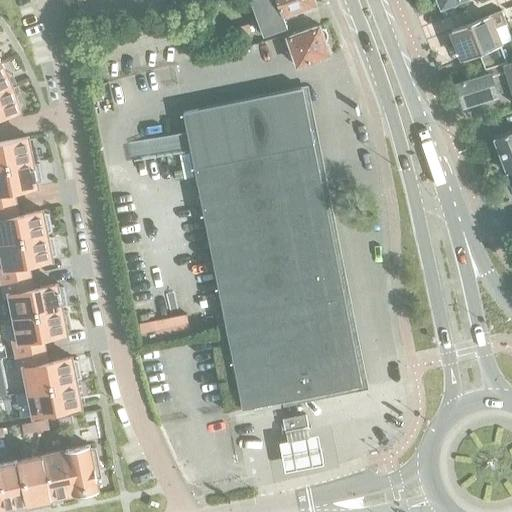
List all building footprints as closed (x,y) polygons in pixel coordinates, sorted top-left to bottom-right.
[(250,0),(264,35),(286,27),(282,16),(315,5),(312,0),(250,0)] [(478,53),(484,69),(506,62),(488,15),(451,29),(462,59),(478,53)] [(296,69),(332,57),(321,24),(284,37),(296,69)] [(511,60),(506,62),(484,69),(475,71),(477,77),(457,83),(460,93),(458,93),(462,106),(497,95),(496,93),(510,89),(511,96),(511,60)] [(0,90),(12,86),(2,63),(0,63),(0,90)] [(0,117),(21,111),(12,86),(0,90),(0,117)] [(360,385),(312,144),(302,90),(184,114),(187,131),(129,143),(132,161),(191,150),(242,408),(360,385)] [(511,129),(493,137),(506,173),(511,170),(511,129)] [(28,137),(0,142),(0,168),(32,162),(28,137)] [(32,162),(0,168),(0,194),(12,192),(37,187),(32,162)] [(12,192),(0,194),(0,206),(14,203),(12,192)] [(14,204),(0,206),(0,218),(16,215),(14,204)] [(42,210),(0,219),(0,245),(47,236),(42,210)] [(47,236),(0,245),(0,253),(3,270),(5,270),(26,266),(52,261),(47,236)] [(26,266),(5,270),(7,282),(28,278),(26,266)] [(28,278),(7,282),(10,293),(31,289),(28,278)] [(10,293),(8,294),(13,318),(62,309),(57,284),(31,289),(10,293)] [(62,309),(13,319),(18,343),(19,343),(40,339),(67,334),(62,309)] [(40,339),(19,343),(22,355),(43,350),(40,339)] [(43,351),(22,355),(24,367),(45,362),(43,351)] [(24,367),(23,367),(28,392),(76,382),(71,357),(45,362),(24,367)] [(76,382),(28,392),(32,417),(81,407),(76,382)] [(73,423),(71,414),(58,417),(60,425),(73,423)] [(49,427),(47,418),(34,421),(36,430),(49,427)] [(306,418),(284,422),(286,434),(308,430),(306,418)] [(36,430),(34,421),(21,424),(23,433),(36,430)] [(319,438),(280,445),(286,475),(325,467),(319,438)] [(89,444),(65,449),(74,494),(76,493),(78,498),(96,494),(96,489),(99,489),(93,464),(98,462),(95,448),(90,448),(89,444)] [(51,498),(74,494),(65,449),(42,454),(51,498)] [(26,504),(51,498),(42,454),(17,459),(26,504)] [(0,492),(4,508),(26,504),(17,459),(0,462),(0,492)]
